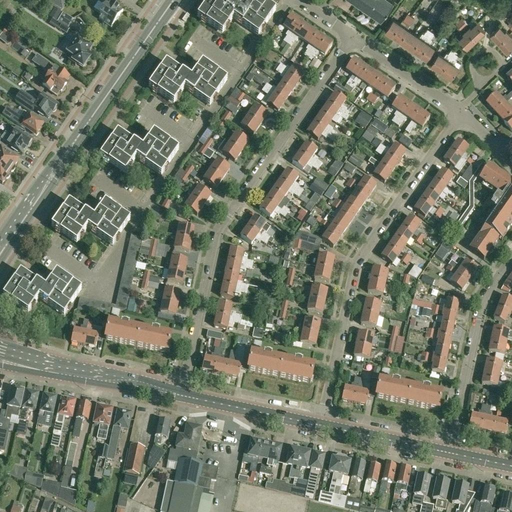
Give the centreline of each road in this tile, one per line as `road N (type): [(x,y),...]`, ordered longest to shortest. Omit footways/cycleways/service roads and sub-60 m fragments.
road 1 (residential): [(352,37),(216,233),(180,395)]
road 2 (residential): [(320,425),(355,263),(461,112)]
road 3 (primary): [(3,241),(172,0)]
road 4 (residential): [(511,256),(480,306),(448,453)]
road 5 (residential): [(46,248),(94,281),(143,211)]
road 6 (primary): [(320,425),(180,395)]
road 7 (primary): [(180,395),(46,366)]
road 8 (primary): [(448,453),(320,425)]
road 9 (residential): [(458,110),(352,37)]
